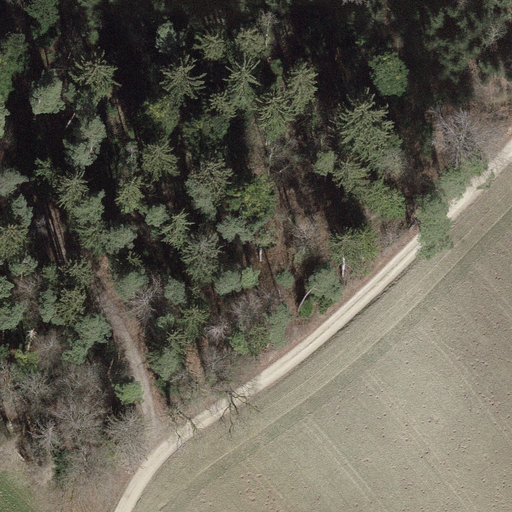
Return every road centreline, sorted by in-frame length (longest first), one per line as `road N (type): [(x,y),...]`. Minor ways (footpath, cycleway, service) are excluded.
road 1 (track): [(122,511),(149,457),(359,297),(511,144)]
road 2 (track): [(149,457),(145,414),(118,326),(93,285),(0,180)]
